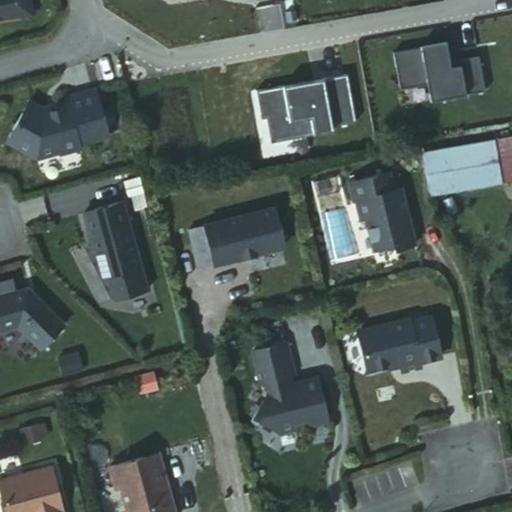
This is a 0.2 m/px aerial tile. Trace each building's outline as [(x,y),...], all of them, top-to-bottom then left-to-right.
[(0,0),(0,17),(31,13),(28,0),(0,0)] [(437,40),(385,51),(392,88),(420,84),(423,100),(477,90),(471,54),(450,58),(451,64),(442,66),(441,60),(437,40)] [(330,126),(354,122),(345,75),(320,79),(321,86),(295,91),(296,95),(284,98),(282,86),(254,91),(259,119),(264,119),(268,143),(331,131),(330,126)] [(320,79),(282,86),(284,98),(296,95),(295,91),(321,86),(320,79)] [(66,105),(47,110),(28,99),(5,138),(34,156),(78,146),(77,143),(106,135),(93,88),(64,96),(66,105)] [(511,145),(510,134),(421,151),(428,193),(511,177),(511,145)] [(390,172),(348,181),(352,201),(355,200),(360,219),(364,217),(372,249),(394,243),(395,248),(414,242),(400,188),(394,189),(390,172)] [(87,240),(79,243),(94,273),(101,271),(107,292),(142,282),(116,194),(77,206),(87,240)] [(203,226),(187,229),(196,267),(279,248),(271,210),(203,226)] [(30,344),(54,320),(18,284),(5,288),(0,289),(0,325),(9,323),(30,344)] [(37,298),(60,321),(69,312),(46,289),(37,298)] [(408,319),(357,331),(365,364),(371,368),(399,361),(401,370),(419,366),(418,360),(439,354),(430,316),(408,321),(408,319)] [(303,382),(301,385),(294,386),(290,373),(295,372),(288,341),(253,349),(261,381),(266,379),(269,391),(252,419),(259,423),(261,420),(281,431),(296,428),(295,423),(308,420),(309,425),(329,420),(319,379),(303,382)] [(18,428),(22,448),(46,443),(42,423),(18,428)] [(98,462),(104,485),(109,484),(117,511),(163,511),(158,490),(156,491),(153,478),(155,478),(148,450),(98,462)] [(0,511),(49,511),(36,463),(0,472),(0,511)]
